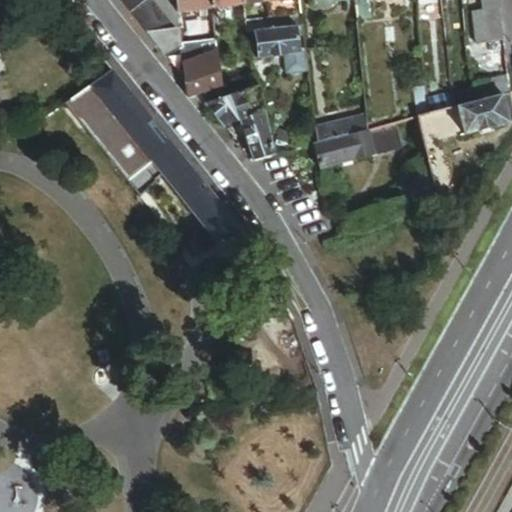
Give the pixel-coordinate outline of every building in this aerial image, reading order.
[(118,0),(130,14),(147,0),(118,0)] [(146,35),(177,30),(152,0),(147,0),(130,14),(146,35)] [(177,14),(175,0),(152,0),(177,30),(179,30),(177,14)] [(210,9),(209,0),(175,0),(177,14),(211,10),(210,9)] [(243,5),(242,0),(209,0),(210,9),(243,5)] [(498,9),(496,0),(481,0),(483,10),(498,9)] [(502,41),(498,9),(483,10),(473,12),(477,44),(502,41)] [(263,33),(302,28),(300,16),(262,22),(263,33)] [(263,33),(262,22),(246,24),(246,35),(254,34),(263,33)] [(302,33),(302,28),(263,33),(254,34),(257,61),(284,57),(298,55),(295,34),(302,33)] [(179,44),(181,44),(179,30),(177,30),(146,35),(166,59),(180,49),(179,44)] [(305,54),(302,33),(295,34),(298,55),(305,54)] [(210,56),(216,55),(214,41),(196,43),(198,52),(210,51),(210,56)] [(198,52),(196,43),(188,45),(188,49),(189,53),(196,53),(198,52)] [(183,51),(181,51),(183,64),(184,63),(199,60),(196,53),(189,53),(188,49),(185,49),(184,47),(182,47),(183,51)] [(286,68),(306,65),(305,54),(298,55),(284,57),(286,68)] [(204,92),(220,87),(216,55),(210,56),(200,59),(204,92)] [(187,98),(204,92),(200,59),(199,60),(184,63),(183,64),(187,98)] [(508,94),(506,78),(472,87),(474,104),(499,97),(506,95),(508,95),(508,94)] [(244,105),(260,99),(259,92),(256,89),(255,87),(255,89),(241,94),(244,105)] [(419,119),(430,116),(426,87),(415,88),(417,119),(419,119)] [(244,105),(241,94),(204,106),(221,128),(240,122),(249,120),(247,114),(244,105)] [(506,95),(499,97),(501,106),(509,104),(506,95)] [(501,106),(499,97),(474,104),(457,109),(463,134),(463,136),(506,125),(506,124),(501,106)] [(240,232),(132,98),(112,114),(215,246),(240,232)] [(431,116),(454,109),(452,99),(430,104),(431,116)] [(509,104),(501,106),(506,124),(508,123),(511,117),(509,104)] [(463,134),(457,109),(454,109),(431,116),(430,116),(419,119),(417,119),(423,144),(444,138),(463,134)] [(252,162),(273,157),(272,153),(264,115),(254,118),(249,120),(240,122),(252,162)] [(348,137),(366,132),(364,117),(344,122),(348,137)] [(316,146),(348,137),(344,122),(314,130),(316,146)] [(396,126),(368,134),(373,154),(402,145),(396,126)] [(366,134),(366,132),(348,137),(354,159),(373,154),(368,134),(366,134)] [(354,159),(348,137),(316,146),(312,147),(319,170),(354,159)] [(444,138),(423,144),(428,162),(448,156),(444,138)] [(428,162),(436,197),(462,190),(462,189),(453,155),(448,156),(428,162)] [(407,209),(435,199),(430,178),(401,187),(407,209)]
